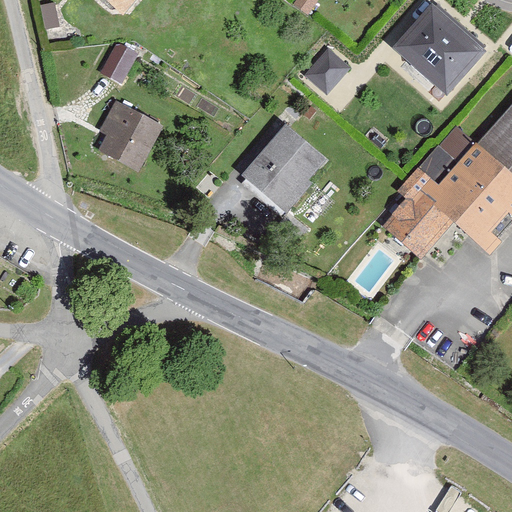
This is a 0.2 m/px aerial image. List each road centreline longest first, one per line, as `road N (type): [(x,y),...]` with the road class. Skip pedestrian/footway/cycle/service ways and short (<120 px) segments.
road 1 (secondary): [(511,467),(362,376),(206,297)]
road 2 (residential): [(51,220),(57,178),(14,0)]
road 3 (unclassified): [(153,511),(69,343)]
road 4 (secondary): [(206,297),(51,220)]
road 5 (residential): [(206,297),(69,343)]
road 6 (residential): [(51,220),(69,343)]
